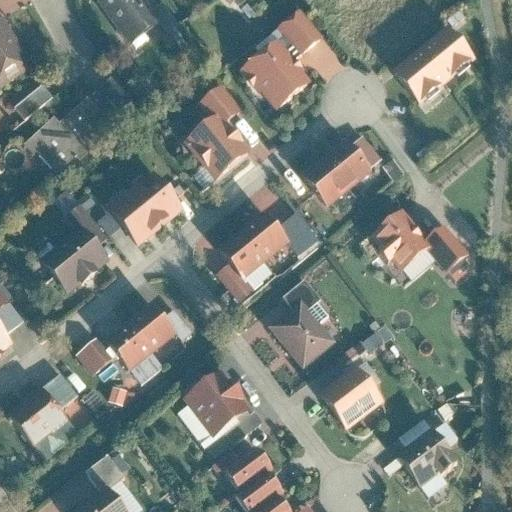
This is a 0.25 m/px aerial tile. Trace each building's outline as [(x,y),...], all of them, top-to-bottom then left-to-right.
[(148,17),(136,0),(111,0),(98,10),(128,51),(159,29),(148,17)] [(177,32),(159,8),(148,17),(159,29),(167,40),(177,32)] [(0,90),(31,71),(1,23),(0,23),(0,90)] [(317,45),(298,23),(280,38),(299,60),(317,45)] [(473,66),(447,36),(391,83),(417,113),(473,66)] [(308,91),(275,51),(242,79),(275,118),(308,91)] [(141,119),(110,85),(60,131),(88,158),(92,165),(141,119)] [(43,88),(15,110),(26,124),(54,102),(43,88)] [(237,119),(217,93),(199,108),(213,126),(219,133),(237,119)] [(60,131),(52,122),(22,152),(57,188),(88,158),(60,131)] [(212,185),(242,160),(219,133),(213,126),(184,151),(212,185)] [(370,180),(343,147),(322,163),(347,197),(370,180)] [(298,180),(323,214),(347,197),(322,163),(298,180)] [(182,216),(153,177),(133,193),(161,231),(182,216)] [(112,208),(141,246),(161,231),(133,193),(112,208)] [(100,240),(78,210),(64,220),(76,236),(86,250),(100,240)] [(277,232),(301,259),(319,243),(295,216),(277,232)] [(401,276),(429,254),(422,245),(400,217),(372,239),(401,276)] [(285,251),(261,220),(242,236),(264,265),(285,251)] [(443,229),(422,245),(429,254),(448,277),(468,260),(443,229)] [(86,250),(76,236),(37,267),(63,299),(101,269),(86,250)] [(242,236),(220,253),(232,267),(242,282),(264,265),(242,236)] [(234,311),(253,298),(242,282),(232,267),(213,281),(234,311)] [(317,306),(303,289),(284,305),(293,315),(300,310),(305,316),(317,306)] [(161,324),(145,307),(125,326),(150,355),(172,338),(161,324)] [(305,316),(300,310),(293,315),(269,334),(301,373),(331,348),(305,316)] [(192,340),(172,316),(161,324),(172,338),(181,348),(192,340)] [(125,326),(101,346),(114,360),(127,375),(150,355),(125,326)] [(0,332),(0,358),(12,349),(0,332)] [(381,335),(364,345),(369,354),(386,344),(381,335)] [(101,346),(94,339),(72,359),(91,381),(114,360),(101,346)] [(366,356),(358,346),(334,366),(342,375),(366,356)] [(345,432),(380,406),(358,377),(323,403),(345,432)] [(247,416),(218,378),(180,407),(209,445),(247,416)] [(77,399),(62,379),(38,397),(53,417),(77,399)] [(53,417),(38,397),(5,421),(29,454),(62,430),(53,417)] [(453,466),(432,439),(398,465),(419,492),(453,466)] [(267,478),(274,472),(257,452),(224,480),(241,501),(267,478)] [(121,483),(104,461),(81,479),(98,501),(105,495),(121,483)] [(269,511),(278,506),(284,501),(267,478),(241,501),(235,504),(241,511),(269,511)] [(117,511),(105,495),(98,501),(82,511),(117,511)]
